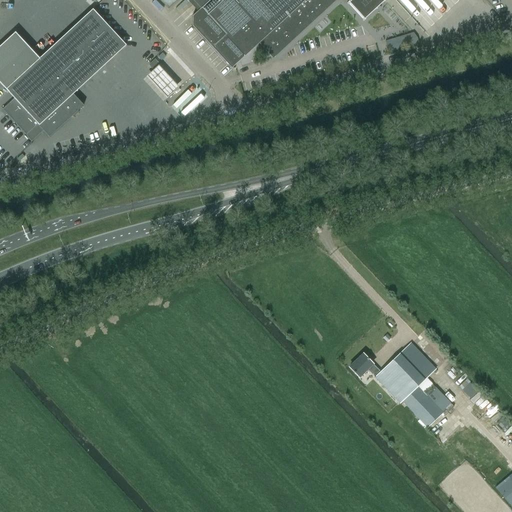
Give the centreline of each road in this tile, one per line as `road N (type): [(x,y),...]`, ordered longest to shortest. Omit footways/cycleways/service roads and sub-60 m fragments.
road 1 (unclassified): [(0,348),(231,249),(511,172)]
road 2 (unclassified): [(234,111),(511,30)]
road 3 (primary): [(249,189),(511,119)]
road 4 (primary): [(0,281),(249,189)]
road 5 (primary): [(249,189),(162,200),(0,247)]
road 6 (unclassified): [(0,180),(234,111)]
road 7 (unknown): [(221,85),(360,37),(375,70)]
road 8 (unclassified): [(142,0),(221,85),(234,111)]
